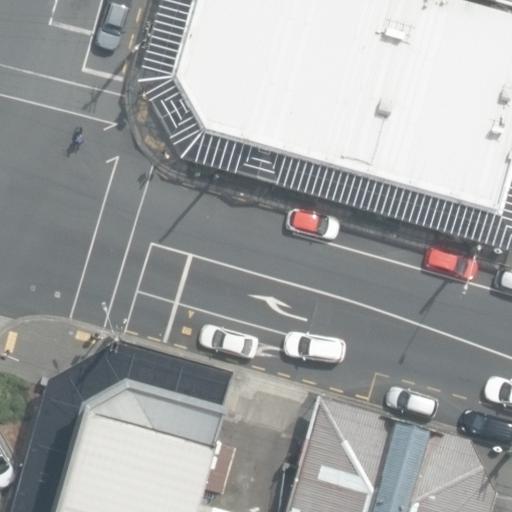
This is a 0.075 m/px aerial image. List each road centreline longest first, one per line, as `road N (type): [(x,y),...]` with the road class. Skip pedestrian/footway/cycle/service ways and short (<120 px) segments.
road 1 (secondary): [(511,407),(155,301),(0,195)]
road 2 (secondary): [(0,191),(170,219),(511,330)]
road 3 (residential): [(0,159),(45,0)]
